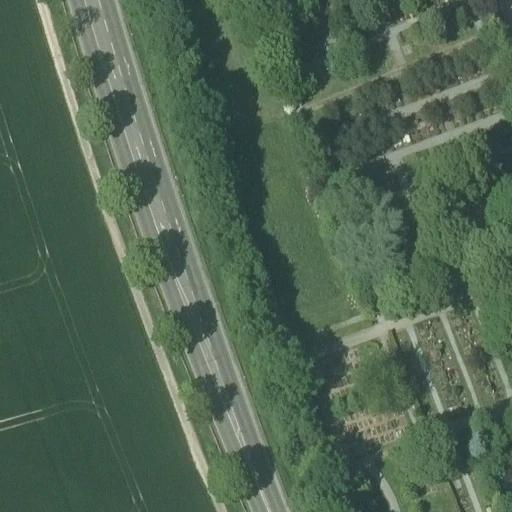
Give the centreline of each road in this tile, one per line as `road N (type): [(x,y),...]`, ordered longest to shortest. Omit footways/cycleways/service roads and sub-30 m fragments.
road 1 (track): [(217,511),(92,177),(39,0)]
road 2 (secondary): [(268,511),(151,194),(95,0)]
